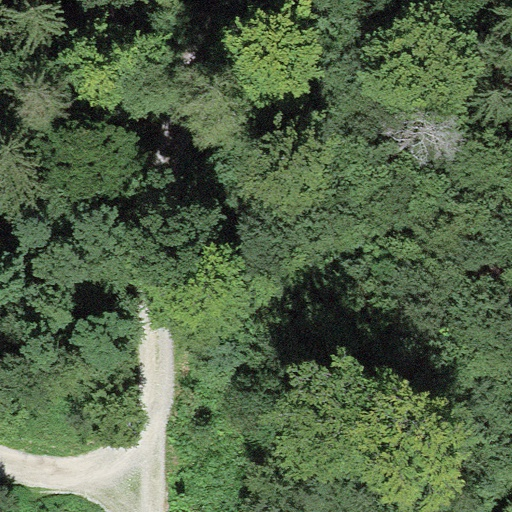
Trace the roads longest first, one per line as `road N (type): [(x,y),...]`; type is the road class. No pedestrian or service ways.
road 1 (track): [(231,0),(172,129),(156,263),(155,508)]
road 2 (track): [(155,508),(0,465)]
